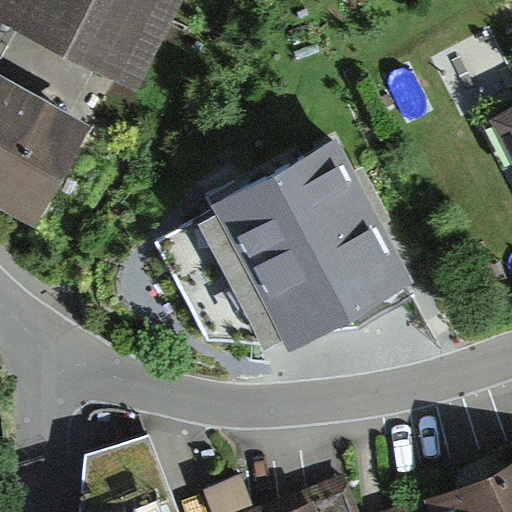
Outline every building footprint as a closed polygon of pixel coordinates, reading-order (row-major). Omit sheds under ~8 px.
[(182,0),(0,0),(0,1),(0,20),(136,90),(182,0)] [(88,130),(0,79),(0,203),(34,223),(77,148),(88,130)] [(511,94),(491,106),(511,148),(511,94)] [(333,144),(214,203),(218,210),(158,243),(210,338),(260,342),(264,349),(283,340),(289,351),(408,291),(380,236),(333,144)] [(173,511),(148,440),(85,462),(82,511),(173,511)] [(511,511),(511,453),(422,494),(429,511),(511,511)] [(245,475),(210,488),(219,511),(246,511),(257,508),(245,475)] [(429,511),(422,494),(379,511),(359,511),(346,475),(257,511),(429,511)]
